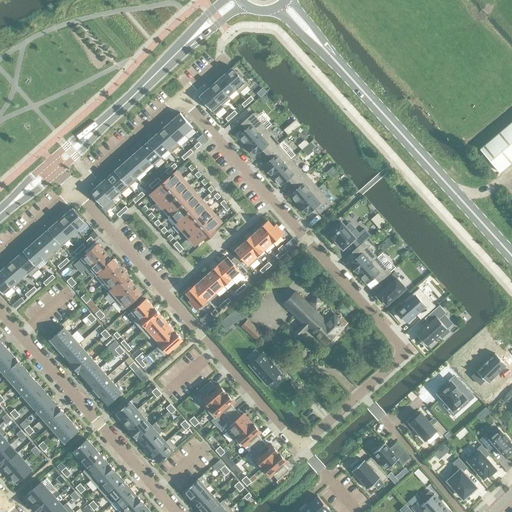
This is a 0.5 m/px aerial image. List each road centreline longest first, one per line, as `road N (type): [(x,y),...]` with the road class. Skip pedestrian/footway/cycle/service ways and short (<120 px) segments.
road 1 (residential): [(359,392),(403,349),(180,96)]
road 2 (residential): [(75,191),(300,445)]
road 3 (secondary): [(314,38),(511,256)]
road 4 (residential): [(177,511),(0,310)]
road 5 (tertiary): [(92,132),(195,34)]
road 6 (residential): [(180,96),(75,191)]
